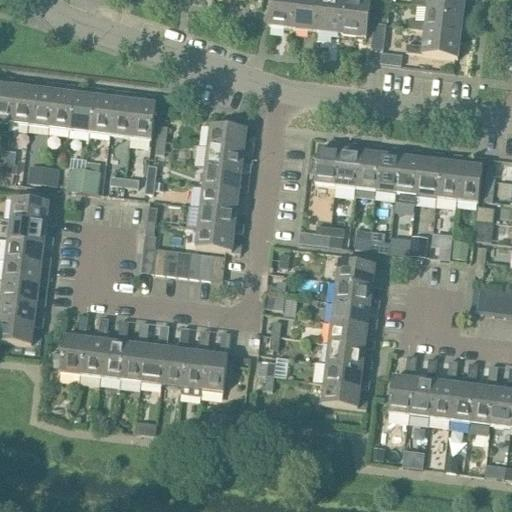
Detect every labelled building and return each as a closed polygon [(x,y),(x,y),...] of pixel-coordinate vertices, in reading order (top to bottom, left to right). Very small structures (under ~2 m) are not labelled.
[(293,33),(296,0),(272,0),(269,30),(293,33)] [(317,36),(320,0),(296,0),(293,33),(317,36)] [(340,39),(345,2),(329,0),(320,0),(317,36),(340,39)] [(344,0),(345,2),(340,39),(365,41),(369,0),(344,0)] [(414,0),(411,0),(411,8),(427,10),(463,14),(464,0),(416,0),(417,0),(414,0)] [(460,38),(463,14),(427,10),(425,26),(409,23),(408,32),(424,34),(460,38)] [(374,26),(387,28),(388,16),(375,15),(374,26)] [(383,53),(386,29),(373,28),(370,52),(383,53)] [(457,62),(460,38),(424,34),(423,49),(406,47),(405,56),(422,58),(457,62)] [(400,69),(402,59),(381,56),(380,67),(400,69)] [(0,125),(9,127),(13,90),(14,82),(6,81),(5,89),(0,88),(0,125)] [(29,129),(34,93),(34,84),(26,83),(25,92),(13,90),(9,127),(29,129)] [(49,132),(54,95),(55,87),(46,86),(45,94),(34,93),(29,129),(49,132)] [(69,134),(74,98),(75,89),(66,88),(65,97),(54,95),(49,132),(69,134)] [(90,137),(94,100),(95,92),(86,91),(85,99),(74,98),(69,134),(90,137)] [(110,139),(114,103),(115,94),(107,93),(106,102),(94,100),(90,137),(110,139)] [(131,142),(135,106),(136,97),(127,96),(126,104),(114,103),(110,139),(131,142)] [(135,106),(131,142),(151,144),(157,100),(147,98),(146,107),(135,106)] [(207,150),(244,155),(253,156),(253,148),(245,147),(247,134),(210,129),(207,150)] [(157,144),(166,145),(167,131),(159,130),(157,144)] [(164,159),(166,145),(157,144),(155,158),(164,159)] [(336,190),(340,154),(341,145),(332,144),(331,153),(318,152),(314,188),(336,190)] [(356,193),(360,157),(361,148),(352,147),(351,156),(340,154),(336,190),(356,193)] [(376,195),(380,159),(381,150),(373,149),(371,158),(360,157),(356,193),(376,195)] [(242,167),(244,155),(207,150),(205,171),(241,175),(250,176),(251,168),(242,167)] [(396,197),(400,161),(401,153),(393,152),(392,160),(380,159),(376,195),(396,197)] [(416,200),(420,163),(421,155),(413,154),(412,162),(400,161),(396,197),(397,197),(396,207),(415,209),(416,200)] [(6,155),(4,167),(14,169),(16,156),(6,155)] [(437,202),(441,166),(442,157),(433,156),(432,165),(420,163),(416,200),(437,202)] [(457,204),(461,168),(462,160),(454,159),(453,167),(441,166),(437,202),(457,204)] [(461,168),(457,204),(478,207),(482,170),(483,162),(473,161),(473,170),(461,168)] [(4,167),(3,176),(16,177),(17,169),(14,169),(4,167)] [(146,184),(155,185),(156,171),(148,170),(146,184)] [(486,184),(493,185),(495,171),(487,170),(486,184)] [(42,188),(44,173),(29,171),(29,179),(28,187),(42,188)] [(240,188),(241,175),(205,171),(203,191),(239,195),(247,196),(248,189),(240,188)] [(82,197),(85,174),(69,172),(67,195),(82,197)] [(44,173),(42,188),(56,190),(57,174),(44,173)] [(85,174),(82,197),(98,199),(101,176),(85,174)] [(125,191),(126,183),(111,181),(110,189),(125,191)] [(134,192),(138,193),(139,184),(126,183),(125,191),(123,202),(133,203),(134,192)] [(155,185),(146,184),(145,198),(153,199),(154,193),(155,185)] [(492,199),(493,185),(486,184),(484,198),(492,199)] [(155,185),(154,193),(163,194),(164,186),(155,185)] [(237,208),(239,195),(203,191),(200,211),(236,216),(245,217),(246,209),(237,208)] [(10,224),(46,228),(55,229),(56,221),(47,220),(49,207),(13,202),(10,224)] [(477,211),(476,224),(484,225),(485,211),(477,210),(477,211)] [(147,225),(155,226),(157,212),(149,211),(147,225)] [(235,228),(236,216),(200,211),(198,231),(234,236),(242,237),(243,229),(235,228)] [(45,240),(46,228),(10,224),(8,244),(44,249),(53,250),(54,241),(45,240)] [(474,239),(473,244),(478,245),(491,246),(491,243),(493,226),(492,226),(484,225),(476,224),(476,225),(474,239)] [(154,240),(155,226),(147,225),(145,239),(154,240)] [(329,240),(330,231),(316,229),(315,237),(315,238),(329,240)] [(232,249),(234,236),(198,231),(195,252),(240,258),(241,249),(232,249)] [(330,231),(329,240),(343,241),(344,232),(330,231)] [(356,234),(356,241),(370,243),(371,236),(356,234)] [(300,235),(299,246),(328,250),(329,240),(315,238),(315,237),(300,235)] [(370,243),(370,244),(382,246),(383,246),(385,238),(371,236),(370,243)] [(438,238),(436,260),(450,261),(452,240),(438,238)] [(409,255),(409,259),(426,261),(428,241),(411,239),(411,244),(410,249),(409,255)] [(329,240),(328,250),(342,252),(343,241),(329,240)] [(370,244),(370,243),(356,241),(355,253),(369,255),(370,244)] [(43,260),(44,249),(8,244),(5,264),(41,269),(50,270),(51,261),(43,260)] [(370,244),(369,255),(376,256),(389,257),(389,246),(383,246),(382,246),(370,244)] [(451,261),(467,263),(469,246),(453,245),(451,261)] [(154,278),(157,253),(144,251),(141,276),(154,278)] [(476,265),(484,266),(486,252),(477,251),(476,265)] [(168,280),(171,255),(157,253),(154,278),(168,280)] [(181,281),(184,256),(171,255),(168,280),(181,281)] [(195,283),(198,258),(184,256),(181,281),(195,283)] [(208,285),(211,260),(198,258),(195,283),(208,285)] [(287,273),(289,258),(281,258),(279,272),(287,273)] [(211,260),(208,285),(222,286),(225,261),(211,260)] [(40,281),(41,269),(5,264),(3,285),(39,289),(48,290),(49,282),(40,281)] [(336,287),(372,291),(381,292),(382,284),(374,282),(375,270),(339,265),(336,287)] [(483,280),(484,266),(476,265),(474,279),(483,280)] [(38,301),(39,289),(3,285),(0,305),(37,309),(45,310),(46,302),(38,301)] [(276,299),(284,300),(286,286),(277,285),(277,289),(276,299)] [(265,297),(265,298),(276,299),(277,289),(266,287),(265,297)] [(371,302),(372,291),(336,287),(334,307),(370,311),(378,312),(379,304),(371,302)] [(483,319),(486,294),(473,292),(469,317),(483,319)] [(496,321),(500,296),(486,294),(483,319),(496,321)] [(510,322),(511,306),(511,297),(500,296),(496,321),(510,322)] [(265,298),(263,312),(274,313),(276,299),(265,298)] [(282,314),(284,300),(276,299),(274,313),(282,314)] [(35,321),(37,309),(0,305),(0,308),(0,325),(34,330),(43,331),(44,322),(35,321)] [(368,323),(370,311),(334,307),(331,327),(367,331),(376,333),(377,324),(368,323)] [(81,379),(85,343),(88,320),(79,320),(77,342),(63,340),(59,376),(81,379)] [(101,381),(105,345),(108,323),(100,322),(97,344),(85,343),(81,379),(101,381)] [(121,384),(126,348),(128,325),(120,324),(117,347),(105,345),(101,381),(121,384)] [(33,341),(34,330),(0,325),(0,346),(33,350),(40,351),(41,342),(33,341)] [(270,340),(279,341),(281,326),(272,326),(270,340)] [(141,386),(146,350),(149,328),(140,327),(137,349),(126,348),(121,384),(141,386)] [(366,343),(367,331),(331,327),(329,347),(365,352),(374,353),(375,344),(366,343)] [(162,389),(166,353),(169,330),(160,329),(158,352),(146,350),(141,386),(162,389)] [(182,391),(186,355),(189,333),(181,332),(178,354),(166,353),(162,389),(182,391)] [(202,394),(207,358),(209,335),(201,334),(198,357),(186,355),(182,391),(202,394)] [(207,358),(202,394),(223,396),(230,338),(221,337),(218,359),(207,358)] [(277,355),(279,341),(270,340),(268,354),(277,355)] [(363,363),(365,352),(329,347),(326,367),(362,372),(371,373),(372,364),(363,363)] [(409,419),(414,383),(416,361),(408,360),(405,382),(392,380),(388,417),(409,419)] [(429,422),(434,386),(437,363),(429,362),(425,384),(414,383),(409,419),(429,422)] [(257,365),(255,378),(265,380),(267,366),(257,365)] [(449,424),(454,388),(457,366),(449,365),(446,387),(434,386),(429,422),(449,424)] [(265,380),(274,381),(276,367),(267,366),(265,380)] [(361,384),(362,372),(326,367),(324,388),(360,393),(368,394),(369,384),(361,384)] [(470,427),(474,391),(477,369),(469,367),(466,390),(454,388),(449,424),(470,427)] [(490,429),(495,393),(497,371),(489,370),(486,392),(474,391),(470,427),(490,429)] [(511,432),(511,420),(511,372),(509,372),(506,395),(495,393),(490,429),(511,432)] [(272,395),(274,381),(265,380),(264,393),(272,395)] [(358,404),(360,393),(324,388),(321,408),(366,414),(367,405),(358,404)] [(239,434),(226,434),(226,446),(239,446),(239,434)] [(372,450),(370,463),(383,465),(385,452),(372,450)] [(444,475),(444,476),(456,477),(457,477),(458,462),(446,460),(446,463),(444,475)]
